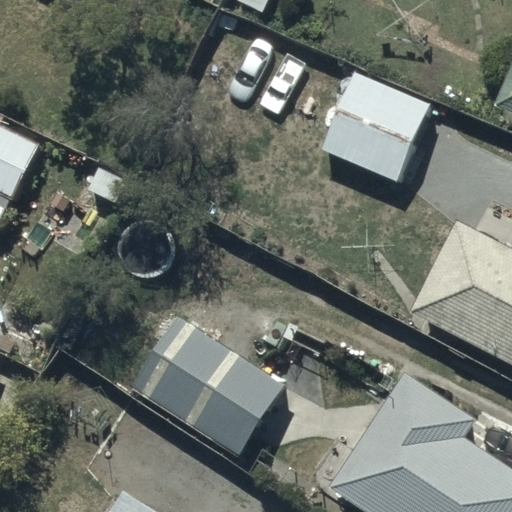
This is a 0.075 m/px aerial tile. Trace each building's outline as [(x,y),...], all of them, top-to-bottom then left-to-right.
[(325,152),(402,185),(435,107),(358,75),(325,152)] [(511,84),(501,111),(511,115),(511,84)] [(0,231),(14,202),(20,205),(48,146),(0,123),(0,231)] [(422,318),(511,362),(511,249),(467,227),(422,318)] [(138,391),(244,459),(290,388),(183,320),(138,391)] [(333,493),(361,511),(511,511),(511,472),(469,444),(481,425),(408,378),(333,493)] [(141,511),(127,503),(121,511),(141,511)]
